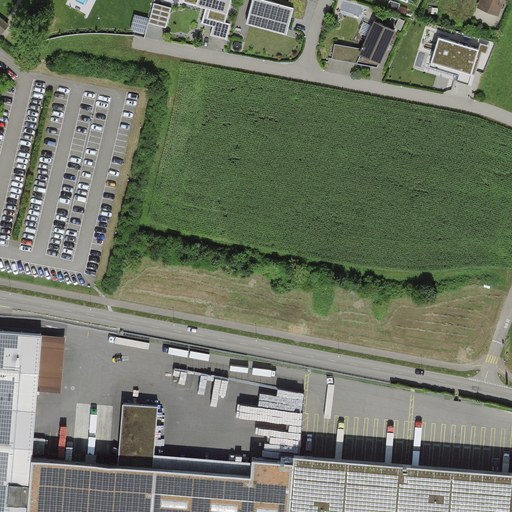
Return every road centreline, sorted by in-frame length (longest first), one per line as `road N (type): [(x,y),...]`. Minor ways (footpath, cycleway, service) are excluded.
road 1 (unclassified): [(0,293),(483,389)]
road 2 (residential): [(511,119),(302,75)]
road 3 (residential): [(302,75),(135,41)]
